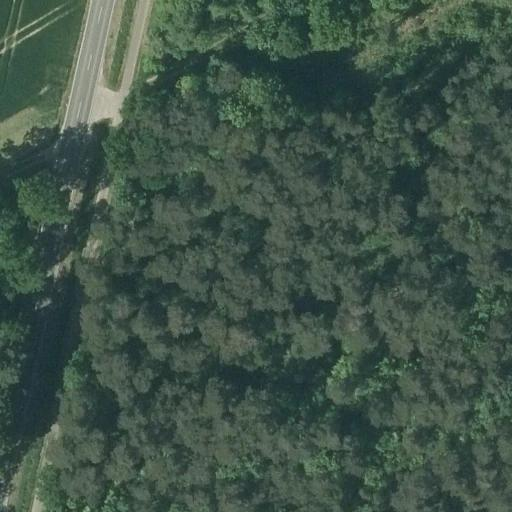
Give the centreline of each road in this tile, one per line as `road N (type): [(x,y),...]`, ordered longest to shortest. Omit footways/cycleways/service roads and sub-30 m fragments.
road 1 (primary): [(0,475),(103,0)]
road 2 (track): [(299,0),(74,131)]
